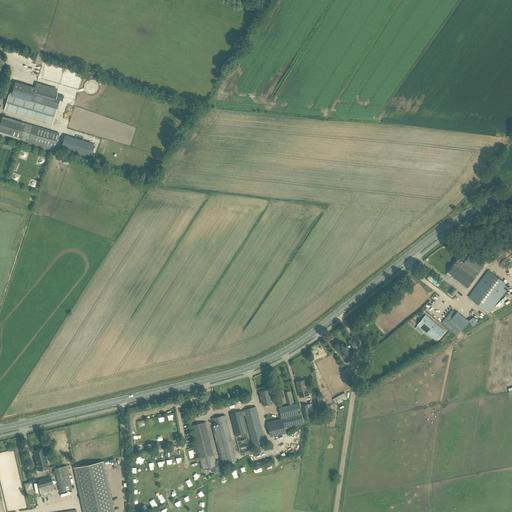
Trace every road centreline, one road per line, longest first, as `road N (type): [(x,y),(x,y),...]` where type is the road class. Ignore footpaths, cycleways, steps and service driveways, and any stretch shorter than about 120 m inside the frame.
road 1 (primary): [(0,429),(264,361),(455,220),(511,194)]
road 2 (track): [(335,511),(360,350),(341,319)]
